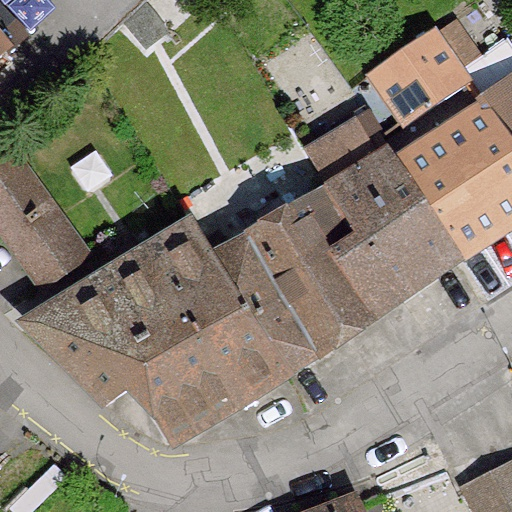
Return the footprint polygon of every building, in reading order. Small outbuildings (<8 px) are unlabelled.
[(435,33),(368,77),(404,128),(469,85),(460,73),(462,71),(435,33)] [(469,85),(486,110),(511,145),(511,48),(507,41),(462,71),(460,73),(469,85)] [(307,153),(320,176),(330,193),(353,231),(328,253),(372,318),(459,258),(399,166),(389,152),(386,145),(381,138),(376,141),(372,134),(378,130),(364,108),(363,109),(368,117),(307,153)] [(399,166),(459,258),(511,223),(511,145),(486,110),(399,166)] [(1,142),(0,142),(0,229),(2,232),(0,233),(0,234),(42,292),(45,289),(42,284),(82,255),(1,142)] [(316,200),(252,238),(321,354),(372,318),(328,253),(353,231),(330,193),(320,176),(307,183),(316,200)] [(195,225),(193,226),(288,374),(321,354),(252,238),(215,258),(195,225)] [(288,374),(193,226),(28,327),(107,406),(133,389),(168,446),(243,403),(288,374)] [(474,511),(511,511),(511,466),(464,491),(474,511)] [(362,511),(357,502),(329,511),(362,511)]
